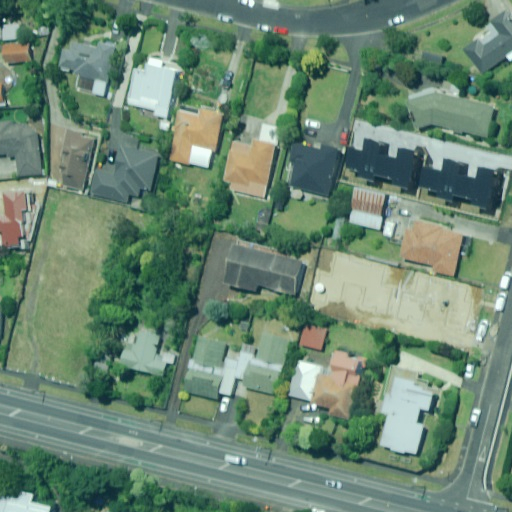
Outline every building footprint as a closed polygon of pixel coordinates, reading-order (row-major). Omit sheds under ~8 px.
[(511,16),(508,11),(460,45),(482,76),(507,58),(511,63),(511,61),(511,16)] [(107,98),(120,45),(103,41),(101,49),(77,43),(75,52),(66,50),(61,70),(78,74),(77,76),(98,81),(95,95),(107,98)] [(33,46),(5,47),(6,64),(34,63),(33,46)] [(443,57),(418,49),(414,63),(439,71),(443,57)] [(184,68),(154,62),(152,74),(138,71),(132,99),(141,101),(139,108),(158,112),(157,116),(172,120),(184,68)] [(442,94),(414,101),(421,130),(438,124),(488,139),(496,107),(463,99),(467,82),(446,78),(442,94)] [(218,153),(227,115),(206,110),(184,105),(178,130),(181,130),(173,162),(192,166),(197,148),(218,153)] [(23,128),(23,123),(0,124),(0,156),(18,155),(19,178),(43,176),(40,127),(23,128)] [(74,189),(86,192),(96,139),(72,134),(63,181),(75,184),(74,189)] [(245,139),(243,144),(236,143),(226,182),(235,184),(233,191),(266,199),(279,148),(245,139)] [(341,154),(298,144),(293,162),(298,164),(293,187),(332,196),(341,154)] [(160,156),(124,148),(118,176),(97,171),(92,195),(130,204),(131,196),(141,198),(143,190),(153,192),(160,156)] [(491,158),(463,151),(452,192),(487,201),(490,188),(494,189),(500,168),(489,165),(491,158)] [(0,201),(19,200),(18,181),(6,181),(6,185),(0,185),(0,201)] [(390,196),(361,189),(353,224),(382,231),(390,196)] [(462,199),(434,191),(429,206),(458,214),(462,199)] [(402,226),(389,222),(385,236),(399,239),(402,226)] [(423,222),(420,234),(410,231),(403,259),(437,267),(436,272),(457,278),(468,234),(423,222)] [(309,262),(239,244),(229,285),(260,293),(261,287),(300,297),(309,262)] [(417,338),(439,344),(446,321),(442,319),(445,307),(449,295),(407,284),(402,302),(392,300),(389,310),(370,305),(365,322),(411,334),(410,337),(417,338)] [(327,330),(306,325),(301,346),(323,351),(327,330)] [(163,337),(134,330),(130,343),(125,367),(166,377),(170,359),(158,356),(163,337)] [(232,358),(223,394),(234,397),(239,379),(247,381),(245,388),(278,397),(293,341),(264,333),(260,349),(245,345),(243,354),(233,352),(232,358)] [(223,394),(232,358),(226,357),(229,344),(203,338),(197,360),(196,359),(187,393),(221,401),(223,394)] [(321,375),(314,404),(335,409),(334,416),(354,421),(368,361),(340,354),(334,378),(321,375)] [(314,404),(321,375),(323,368),(301,363),(292,398),(314,404)] [(421,383),(399,378),(393,400),(391,399),(387,415),(393,417),(386,448),(421,457),(428,427),(422,425),(425,410),(433,412),(439,391),(421,386),(421,383)] [(0,496),(0,511),(52,511),(53,509),(33,504),(36,496),(24,493),(22,502),(0,496)]
